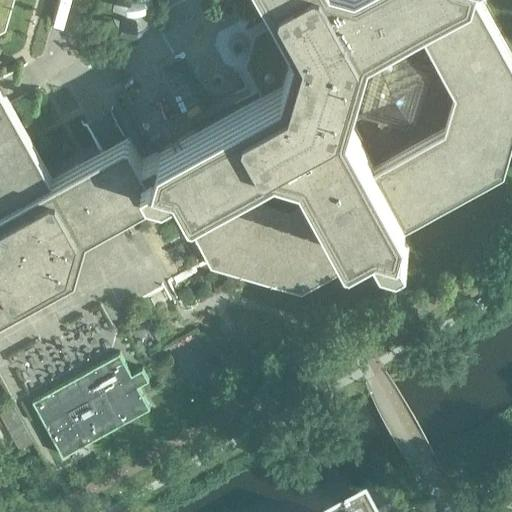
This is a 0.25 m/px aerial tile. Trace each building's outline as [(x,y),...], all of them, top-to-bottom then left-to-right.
[(0,0),(0,29),(6,26),(13,0),(0,0)] [(262,58),(263,59),(258,74),(267,90),(159,150),(158,153),(162,186),(165,187),(168,185),(211,264),(302,290),(381,247),(382,249),(399,254),(409,249),(403,239),(401,238),(406,219),(505,165),(511,141),(511,53),(485,5),(482,0),(276,0),(287,20),(272,29),(267,45),(266,45),(264,45),(263,45),(262,45),(261,46),(260,47),(259,48),(258,49),(258,51),(258,52),(258,54),(259,55),(260,56),(260,57),(262,58)] [(146,26),(149,9),(128,5),(125,22),(146,26)] [(0,312),(9,307),(76,270),(88,231),(160,191),(162,186),(158,153),(156,153),(140,161),(125,135),(53,176),(31,136),(9,96),(0,79),(0,312)] [(94,360),(110,350),(100,334),(84,344),(94,360)] [(132,373),(120,351),(33,400),(63,455),(150,406),(139,385),(149,379),(143,367),(132,373)]
